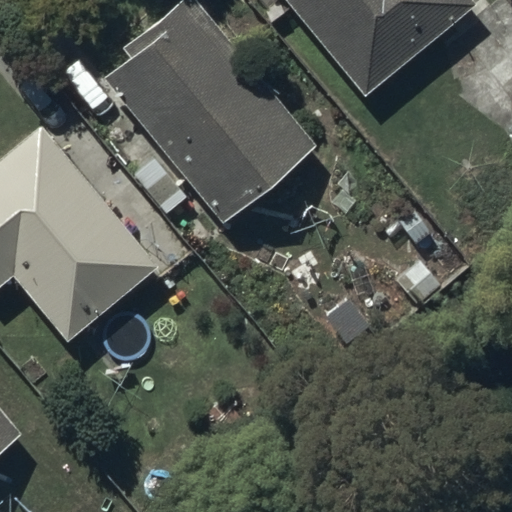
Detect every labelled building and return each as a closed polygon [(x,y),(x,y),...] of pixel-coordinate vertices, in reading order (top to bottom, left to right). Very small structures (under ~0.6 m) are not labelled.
[(125,66),(99,86),(155,159),(131,177),(162,217),(188,196),(213,228),(310,153),(192,0),(186,0),(116,54),(125,66)] [(278,0),(362,101),(472,10),(463,0),(278,0)] [(38,131),(0,162),(0,292),(10,284),(62,346),(153,269),(38,131)] [(423,265),(397,283),(417,310),(443,292),(423,265)] [(349,303),(327,320),(350,350),(372,333),(349,303)] [(0,417),(0,460),(21,443),(0,417)]
